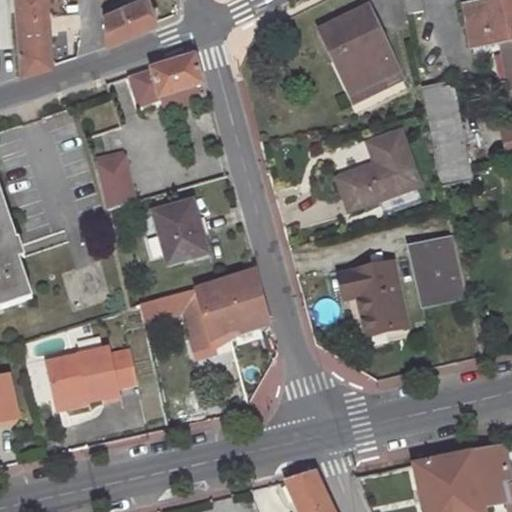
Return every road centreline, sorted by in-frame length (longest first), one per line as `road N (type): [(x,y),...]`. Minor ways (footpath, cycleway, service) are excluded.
road 1 (residential): [(320,435),(209,25)]
road 2 (residential): [(320,435),(0,508)]
road 3 (residential): [(0,98),(209,25)]
road 4 (residential): [(511,392),(320,435)]
